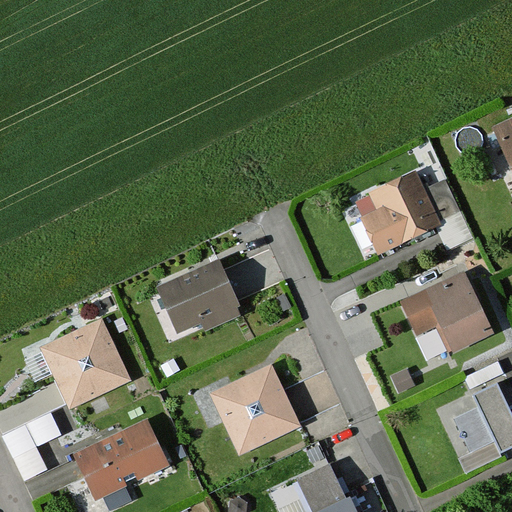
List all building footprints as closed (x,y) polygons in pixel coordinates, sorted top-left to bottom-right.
[(511,119),(494,127),(511,166),(511,119)] [(438,226),(412,174),(371,193),(380,212),(361,221),(377,255),(438,226)] [(218,264),(160,291),(180,334),(200,325),(204,335),(242,317),(218,264)] [(449,357),(492,336),(463,275),(401,306),(416,337),(435,328),(449,357)] [(104,319),(44,347),(72,407),(132,379),(104,319)] [(27,353),(35,376),(52,371),(44,348),(27,353)] [(269,368),(216,394),(245,452),(298,426),(269,368)] [(511,446),(511,413),(497,383),(473,394),(479,406),(454,418),(470,451),(496,438),(502,451),(511,446)] [(3,428),(24,476),(50,465),(39,441),(63,431),(53,407),(3,428)] [(80,457),(99,497),(170,462),(151,423),(80,457)] [(354,511),(347,496),(343,498),(328,464),(295,480),(309,511),(354,511)]
